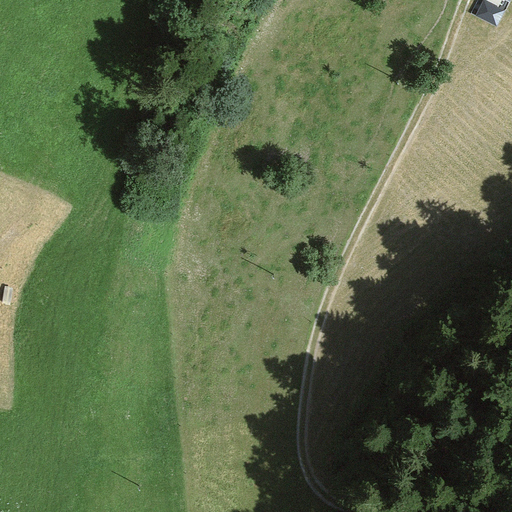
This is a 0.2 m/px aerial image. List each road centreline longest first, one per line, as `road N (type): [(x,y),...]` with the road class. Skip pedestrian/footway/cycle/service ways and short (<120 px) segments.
road 1 (track): [(469,0),(441,80),(380,183),(320,320),(305,463),(327,503),(349,511)]
road 2 (track): [(384,511),(430,501),(511,451)]
